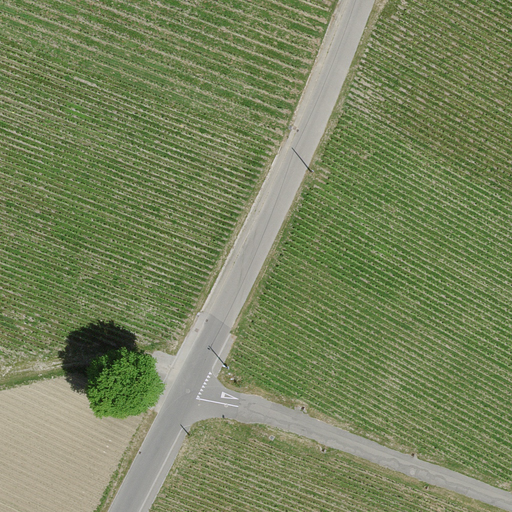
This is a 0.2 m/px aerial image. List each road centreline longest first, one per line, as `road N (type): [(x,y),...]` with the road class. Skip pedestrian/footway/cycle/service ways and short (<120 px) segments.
road 1 (tertiary): [(362,0),(289,182),(182,396)]
road 2 (unclassified): [(182,396),(278,414),(511,501)]
road 3 (track): [(191,379),(136,357),(0,374)]
road 4 (tertiary): [(182,396),(124,511)]
